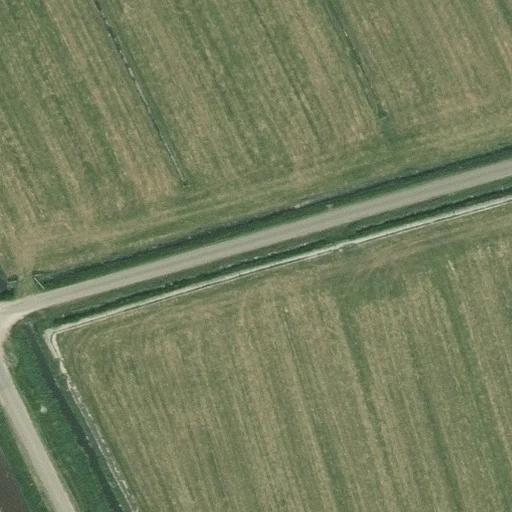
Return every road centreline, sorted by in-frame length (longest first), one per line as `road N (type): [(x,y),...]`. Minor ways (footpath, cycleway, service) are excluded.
road 1 (unclassified): [(0,319),(511,172)]
road 2 (unclassified): [(62,511),(0,382)]
